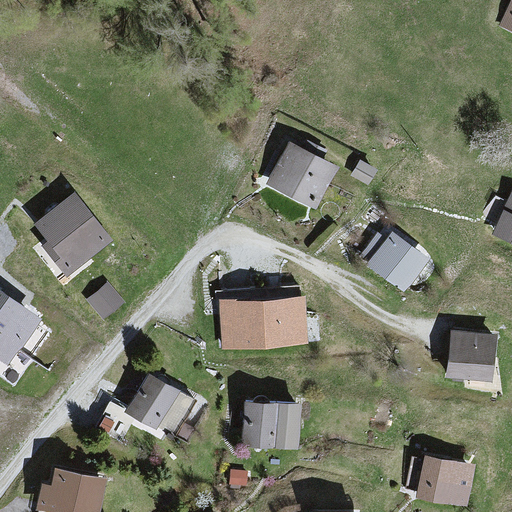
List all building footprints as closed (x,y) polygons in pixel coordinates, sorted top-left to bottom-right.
[(511,0),(509,0),(497,28),(511,34),(511,0)] [(333,168),(284,144),(263,188),(313,211),(333,168)] [(372,171),(355,162),(347,178),(364,186),(372,171)] [(70,194),(27,226),(62,274),(105,242),(70,194)] [(511,196),(507,194),(489,236),(511,245),(511,196)] [(424,261),(387,235),(363,269),(401,294),(424,261)] [(0,358),(6,363),(43,316),(0,283),(0,358)] [(105,285),(85,302),(101,320),(121,303),(105,285)] [(301,296),(218,301),(220,349),(303,345),(301,296)] [(492,337),(446,332),(441,378),(487,383),(492,337)] [(194,400),(144,374),(124,413),(174,439),(194,400)] [(296,405),(240,403),(239,448),(295,450),(296,405)] [(471,465),(419,457),(412,500),(465,508),(471,465)] [(94,511),(101,478),(49,469),(41,511),(94,511)]
